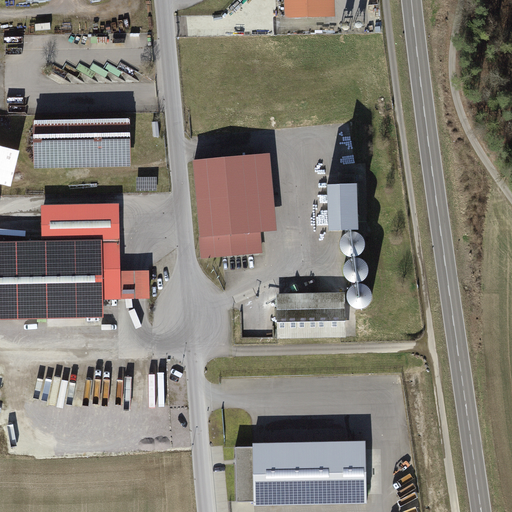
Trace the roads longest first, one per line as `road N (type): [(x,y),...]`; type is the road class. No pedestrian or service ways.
road 1 (primary): [(416,0),(485,511)]
road 2 (residential): [(191,315),(165,0)]
road 3 (residential): [(191,315),(210,511)]
